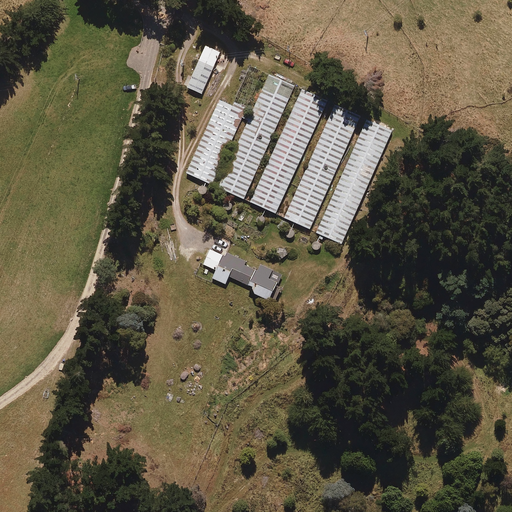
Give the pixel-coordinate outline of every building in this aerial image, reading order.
[(220,55),(206,48),(187,90),(202,96),(220,55)] [(228,211),(230,211),(232,208),(232,206),(237,195),(244,199),(296,88),(270,76),(219,187),(232,193),(227,203),(224,204),(223,207),(224,210),(226,211),(228,211)] [(260,226),(262,225),(269,210),(276,214),(328,102),(302,90),(251,202),(264,208),(260,217),(257,218),(255,220),(256,223),(258,225),(260,226)] [(200,195),(205,195),(206,194),(210,184),(212,185),(247,109),(226,99),(216,121),(212,119),(187,174),(205,182),(203,187),(200,188),(198,192),(200,195)] [(287,239),(292,240),(295,237),(295,234),(294,232),(298,224),(311,230),(361,117),(335,106),(285,218),(293,222),(289,230),(286,231),(285,234),(285,237),(287,239)] [(314,251),(319,251),(320,248),(320,245),(325,237),(342,245),(393,132),(367,120),(317,233),(321,235),(316,243),(313,244),(312,247),(314,251)] [(224,255),(210,249),(203,264),(216,269),(212,277),(225,283),(229,276),(252,286),(254,291),(269,298),(280,275),(272,271),(273,269),(260,264),(257,270),(244,264),(246,260),(226,251),(224,255)]
